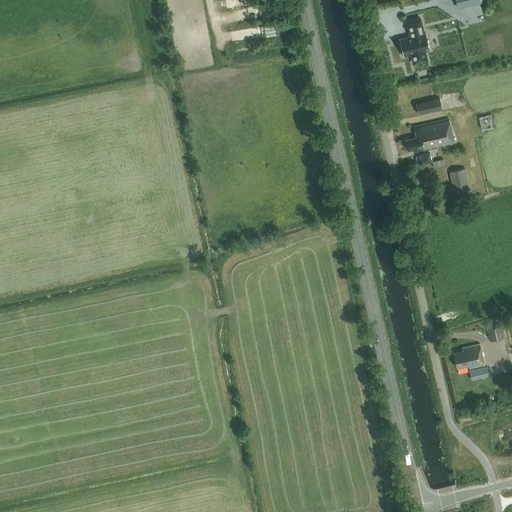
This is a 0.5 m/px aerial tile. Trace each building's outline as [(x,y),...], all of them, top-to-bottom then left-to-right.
[(256,17),(264,17),(264,6),(256,6),(256,17)] [(418,18),(404,22),(408,37),(399,39),(403,56),(412,54),(415,63),(428,60),(426,50),(429,49),(425,33),(422,34),(418,18)] [(442,109),(439,97),(415,103),(418,114),(442,109)] [(482,128),(495,127),(494,114),(481,114),(482,128)] [(405,140),(407,150),(413,149),(414,151),(423,149),(424,150),(454,143),(448,118),(413,126),(416,137),(405,140)] [(443,159),(432,161),(433,167),(444,165),(443,159)] [(449,172),(454,193),(470,190),(465,168),(449,172)] [(488,341),(504,338),(501,321),(485,324),(488,341)] [(457,368),(468,365),(469,368),(484,364),(479,343),(462,348),(462,351),(453,353),(457,368)] [(469,370),(471,380),(489,375),(487,366),(469,370)]
